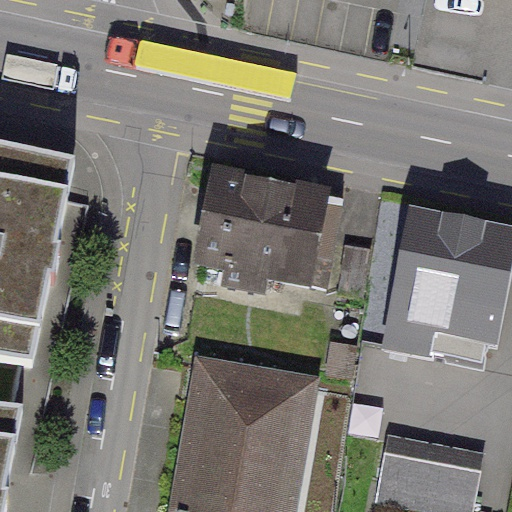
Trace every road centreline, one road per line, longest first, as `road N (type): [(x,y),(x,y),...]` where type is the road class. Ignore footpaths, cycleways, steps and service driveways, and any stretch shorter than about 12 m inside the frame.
road 1 (residential): [(171,81),(97,511)]
road 2 (secondary): [(171,81),(511,154)]
road 3 (secondary): [(0,45),(171,81)]
